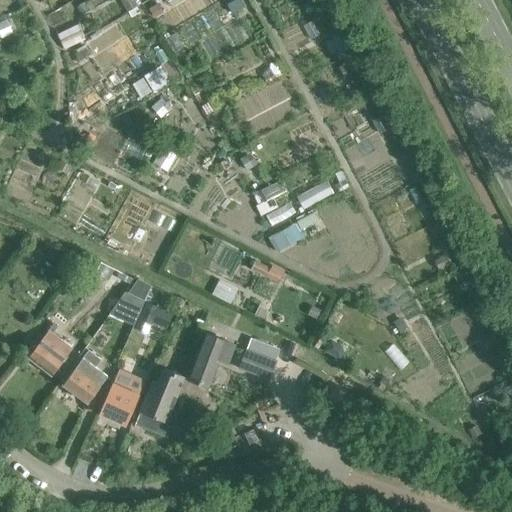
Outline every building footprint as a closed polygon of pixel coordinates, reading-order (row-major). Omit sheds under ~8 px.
[(81,22),(61,33),(69,49),(89,38),(81,22)] [(154,89),(173,83),(167,64),(148,70),(154,89)] [(154,102),(162,116),(173,110),(165,96),(154,102)] [(330,178),(300,195),(307,208),(337,190),(330,178)] [(263,213),(278,209),(274,196),(289,192),(286,180),(256,189),(263,213)] [(305,232),(324,221),(317,210),(298,221),(305,232)] [(272,235),(280,249),(305,236),(296,221),(272,235)] [(218,293),(231,299),(237,285),(224,280),(218,293)] [(109,315),(133,326),(143,302),(124,293),(109,315)] [(28,358),(51,377),(72,349),(48,331),(28,358)] [(217,371),(215,370),(218,360),(228,364),(235,346),(206,334),(188,381),(208,388),(209,385),(213,386),(218,384),(220,378),(219,374),(217,371)] [(246,350),(238,369),(268,380),(276,362),(280,350),(250,338),(246,350)] [(63,385),(87,403),(107,376),(95,368),(100,360),(88,351),(63,385)] [(166,423),(184,377),(164,369),(158,384),(152,382),(134,425),(164,437),(169,424),(166,423)] [(145,382),(133,377),(118,370),(100,413),(126,424),(145,382)] [(100,483),(106,464),(92,460),(86,478),(100,483)]
